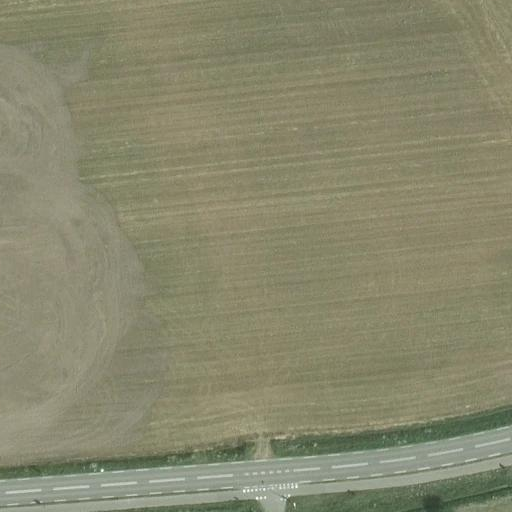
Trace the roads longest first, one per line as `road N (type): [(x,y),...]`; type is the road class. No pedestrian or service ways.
road 1 (tertiary): [(0,493),(269,471)]
road 2 (tertiary): [(269,471),(511,435)]
